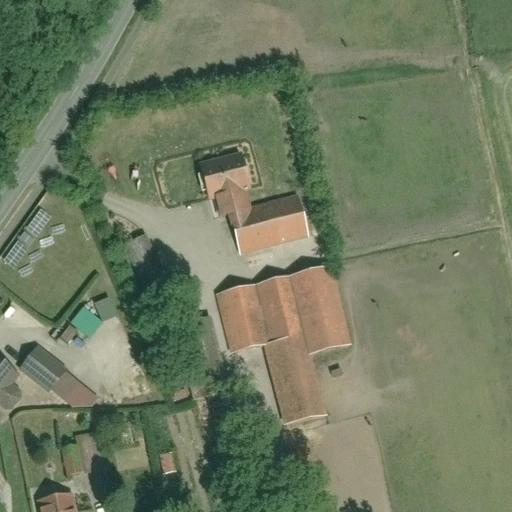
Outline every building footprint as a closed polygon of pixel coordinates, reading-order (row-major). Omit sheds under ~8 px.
[(247,219),(243,199),(252,197),(244,162),(200,173),(208,206),(216,205),(222,232),(233,229),(241,259),(309,243),(301,207),(247,219)] [(152,239),(124,252),(148,303),(176,290),(152,239)] [(329,272),(215,298),(227,360),(261,353),(279,432),(327,421),(313,359),(347,351),(329,272)] [(44,350),(20,378),(48,402),(72,373),(44,350)] [(192,361),(197,403),(226,400),(221,357),(192,361)] [(64,438),(66,478),(104,476),(101,436),(64,438)] [(71,511),(70,502),(38,507),(38,511),(71,511)]
